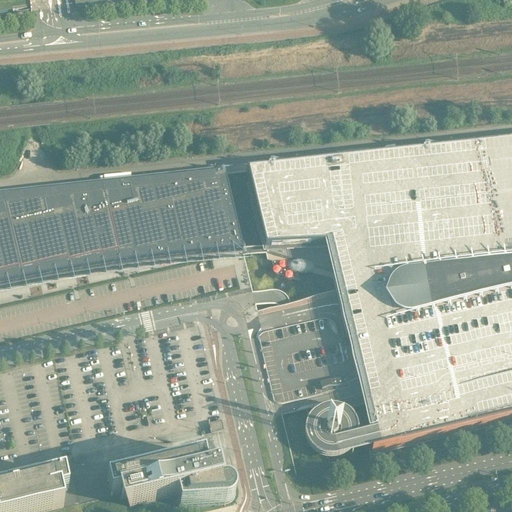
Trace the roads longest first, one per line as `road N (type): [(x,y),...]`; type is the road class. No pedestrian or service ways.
road 1 (tertiary): [(92,44),(280,26),(385,0)]
road 2 (tertiary): [(337,0),(61,33)]
road 3 (tertiary): [(282,487),(245,326),(220,304),(183,316)]
road 4 (tertiary): [(183,316),(209,320),(221,333),(258,490)]
road 5 (secondary): [(511,461),(324,506)]
road 6 (tertiary): [(0,359),(183,316)]
road 7 (unknown): [(511,155),(362,171),(350,177),(348,198)]
road 8 (unknown): [(348,198),(511,180)]
road 9 (unknown): [(351,228),(511,213)]
road 10 (unknown): [(359,273),(511,250)]
road 11 (unknown): [(376,344),(511,312)]
road 12 (unknown): [(381,374),(511,341)]
road 13 (unknown): [(384,394),(511,360)]
road 14 (unknown): [(392,434),(511,396)]
